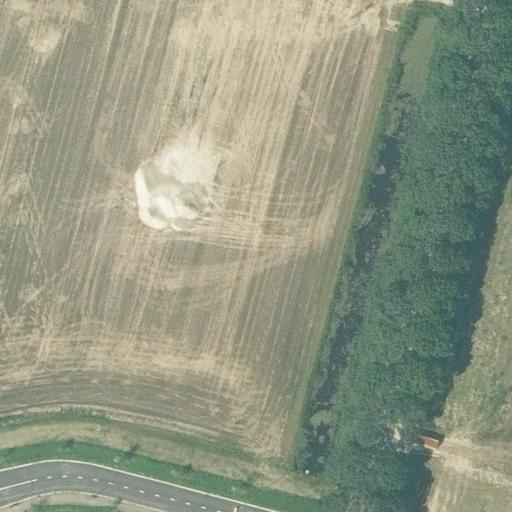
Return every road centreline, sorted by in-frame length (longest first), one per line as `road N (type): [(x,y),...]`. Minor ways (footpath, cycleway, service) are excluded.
road 1 (unclassified): [(359,511),(491,0)]
road 2 (unclassified): [(211,511),(81,477),(0,490)]
